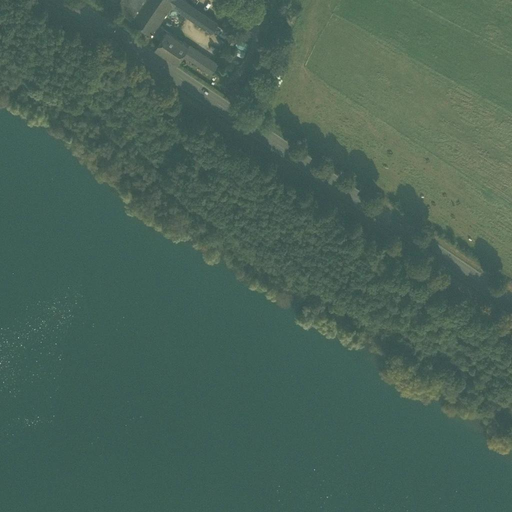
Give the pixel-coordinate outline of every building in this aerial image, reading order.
[(152,34),(158,25),(171,6),(174,0),(122,0),(116,9),(152,34)] [(184,0),(174,0),(171,6),(211,33),(217,25),(218,23),(184,0)] [(161,39),(167,31),(158,25),(152,34),(161,39)] [(161,39),(155,47),(178,63),(183,55),(189,47),(189,46),(181,41),(183,38),(179,36),(177,38),(167,31),(161,39)] [(217,66),(189,47),(183,55),(212,74),(217,66)]
